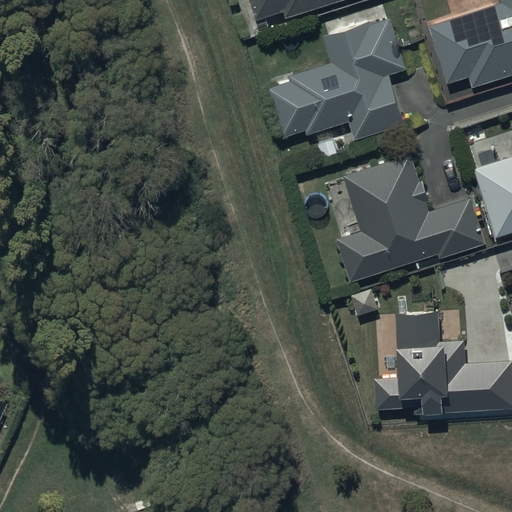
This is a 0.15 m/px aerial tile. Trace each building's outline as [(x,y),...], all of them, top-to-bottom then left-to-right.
[(250,0),(257,19),(285,10),(286,15),(333,0),(250,0)] [(511,0),(501,0),(502,1),(429,25),(448,83),(469,76),(473,85),(511,72),(511,0)] [(368,20),(323,36),(331,59),(291,73),(293,79),(267,88),(285,136),(306,129),(308,134),(347,120),(354,139),(403,121),(386,74),(408,66),(389,15),(369,22),(368,20)] [(343,128),(316,136),(322,155),(349,147),(343,128)] [(409,152),(344,173),(362,229),(335,238),(349,281),(439,252),(441,256),(487,241),(472,195),(429,209),(425,199),(429,198),(422,177),(418,179),(409,152)] [(511,155),(474,167),(495,236),(511,230),(511,155)] [(371,286),(350,293),(357,315),(378,309),(371,286)] [(437,310),(396,312),(397,343),(396,343),(397,375),(376,376),(377,407),(414,405),(414,410),(511,406),(511,358),(464,361),(463,338),(438,339),(437,310)]
